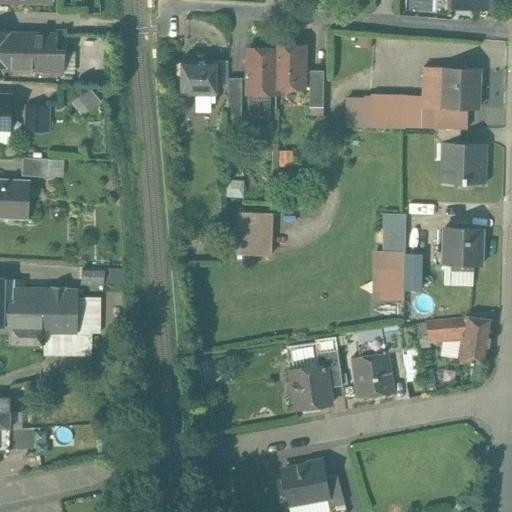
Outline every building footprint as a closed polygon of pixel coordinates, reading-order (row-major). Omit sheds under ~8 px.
[(90,0),(78,0),(79,14),(91,14),(90,0)] [(8,30),(0,30),(0,63),(4,63),(4,69),(65,71),(65,52),(57,52),(58,36),(9,33),(8,30)] [(304,48),(277,48),(277,51),(276,91),(303,91),(304,48)] [(277,51),(250,51),(249,92),(253,92),(254,100),(269,101),(271,97),(271,93),(276,93),(276,91),(277,51)] [(217,60),(182,60),(181,62),(177,64),(177,73),(181,76),(181,94),(216,94),(216,87),(217,63),(217,60)] [(228,87),(228,78),(229,64),(217,63),(216,87),(228,87)] [(479,68),(424,66),(423,97),(406,96),(405,126),(435,127),(461,128),(467,128),(468,109),(478,109),(479,68)] [(324,73),(308,72),(308,109),(324,110),(324,73)] [(243,78),(228,78),(228,87),(228,113),(242,113),(243,78)] [(11,96),(0,95),(0,128),(10,129),(11,96)] [(406,96),(371,95),(370,125),(405,126),(406,96)] [(44,107),(27,107),(26,130),(43,130),(44,107)] [(461,128),(435,127),(435,128),(434,142),(442,143),(442,142),(460,142),(461,128)] [(460,142),(442,142),(442,143),(441,182),(485,183),(485,181),(483,181),(485,145),(487,145),(487,143),(460,142)] [(49,159),(23,158),(22,176),(48,177),(49,159)] [(28,182),(0,180),(0,216),(26,218),(28,182)] [(239,253),(275,253),(276,211),(240,210),(239,253)] [(406,213),(384,213),(383,250),(406,251),(406,213)] [(482,227),(445,226),(444,264),(481,266),(482,227)] [(408,252),(407,288),(426,288),(427,252),(408,252)] [(123,268),(80,266),(79,281),(82,282),(82,283),(103,285),(103,284),(124,284),(123,268)] [(405,268),(385,267),(384,294),(404,295),(405,268)] [(4,279),(0,278),(0,333),(11,333),(11,325),(4,325),(4,302),(14,303),(14,281),(4,280),(4,279)] [(78,288),(43,288),(43,278),(14,278),(14,281),(14,303),(4,302),(4,325),(11,325),(11,333),(10,342),(58,343),(58,332),(78,332),(78,288)] [(124,303),(114,302),(114,317),(124,317),(124,303)] [(462,337),(490,341),(494,319),(491,319),(466,316),(465,318),(463,334),(462,337)] [(465,318),(427,322),(429,337),(463,334),(465,318)] [(427,322),(398,326),(399,331),(387,332),(387,337),(389,352),(430,347),(430,344),(429,337),(427,322)] [(463,334),(429,337),(430,344),(461,342),(462,337),(463,334)] [(395,392),(389,352),(387,337),(363,340),(365,356),(353,357),(358,397),(395,392)] [(490,341),(462,337),(461,342),(458,360),(484,363),(486,364),(490,341)] [(338,350),(318,352),(320,365),(326,365),(329,387),(343,386),(338,350)] [(320,365),(291,369),(292,380),(289,385),(290,391),(294,395),(296,409),(332,404),(329,387),(326,365),(320,365)] [(36,386),(37,397),(67,392),(65,382),(36,386)] [(0,428),(10,429),(11,397),(0,396),(0,428)] [(10,429),(0,428),(0,451),(9,452),(9,447),(10,429)] [(10,429),(9,447),(18,447),(17,428),(10,429)] [(32,428),(17,428),(18,447),(26,447),(26,436),(32,436),(32,428)] [(322,464),(282,471),(288,504),(327,497),(328,497),(324,478),(322,464)] [(337,475),(324,478),(328,497),(327,497),(329,507),(345,504),(337,475)]
